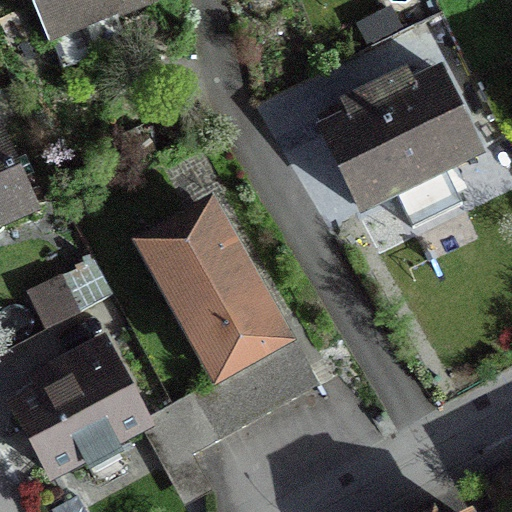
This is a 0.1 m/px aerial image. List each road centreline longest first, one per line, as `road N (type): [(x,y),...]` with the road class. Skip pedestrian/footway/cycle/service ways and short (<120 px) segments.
road 1 (residential): [(427,448),(234,122),(201,58),(184,0)]
road 2 (residential): [(427,448),(312,511)]
